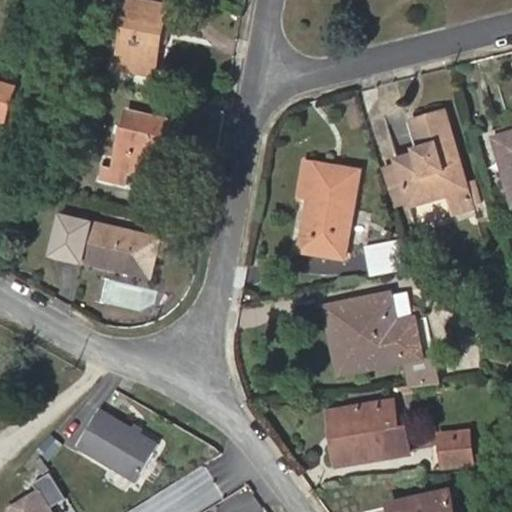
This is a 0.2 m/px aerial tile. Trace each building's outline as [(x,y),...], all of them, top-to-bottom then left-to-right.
[(169,6),(139,0),(130,0),(118,68),(156,75),(169,6)] [(16,85),(0,80),(0,116),(8,119),(16,85)] [(178,122),(129,110),(115,167),(104,165),(101,179),(125,185),(129,171),(164,179),(178,122)] [(397,166),(407,200),(409,206),(449,195),(467,190),(446,112),(414,121),(421,146),(415,147),(417,154),(395,159),(397,166)] [(511,132),(496,137),(511,193),(511,132)] [(361,169),(307,160),(301,195),(310,196),(302,249),(346,257),(361,169)] [(407,200),(397,166),(385,169),(395,204),(407,200)] [(473,208),(467,190),(449,195),(454,213),(473,208)] [(162,238),(64,215),(56,255),(153,277),(162,238)] [(399,242),(374,246),(380,271),(404,266),(399,242)] [(110,279),(107,301),(153,308),(157,286),(110,279)] [(348,327),(358,369),(423,356),(414,317),(397,321),(390,293),(328,306),(332,330),(348,327)] [(348,327),(332,330),(341,373),(358,369),(348,327)] [(352,442),(335,445),(338,466),(410,453),(405,426),(399,428),(395,400),(346,408),(352,442)] [(329,411),(335,445),(352,442),(346,408),(329,411)] [(78,447),(137,482),(159,444),(100,409),(78,447)] [(440,443),(470,438),(469,429),(439,433),(440,443)] [(470,438),(440,443),(444,468),(474,464),(470,438)] [(50,511),(37,491),(7,508),(9,511),(50,511)] [(455,511),(451,491),(391,504),(392,511),(455,511)]
